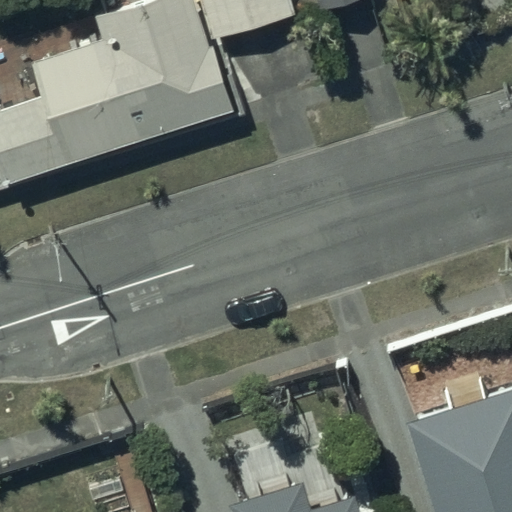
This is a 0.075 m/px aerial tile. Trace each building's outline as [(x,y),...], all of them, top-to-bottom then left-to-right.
[(0,178),(226,105),(192,0),(112,0),(90,7),(97,31),(24,54),(35,87),(0,98),(0,178)] [(291,8),(288,0),(195,0),(206,34),(291,8)] [(511,511),(511,371),(404,409),(437,511),(511,511)] [(367,511),(357,478),(312,492),(303,464),(230,487),(238,511),(367,511)] [(34,511),(20,468),(0,474),(0,511),(34,511)]
